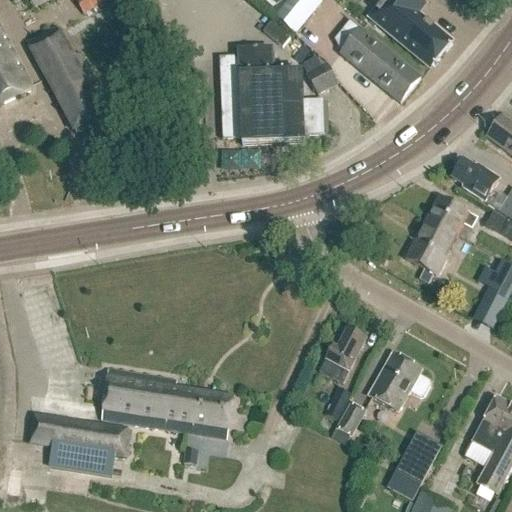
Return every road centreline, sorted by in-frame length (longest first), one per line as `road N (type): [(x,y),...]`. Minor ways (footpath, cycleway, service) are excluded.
road 1 (secondary): [(0,251),(296,204)]
road 2 (residential): [(511,368),(321,258),(296,204)]
road 3 (secondary): [(296,204),(356,183),(431,130),(511,36)]
